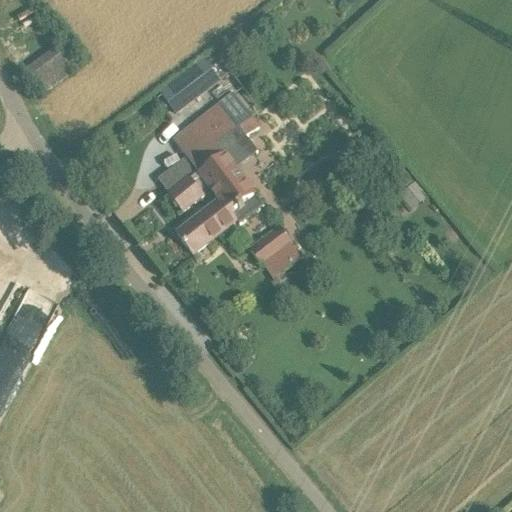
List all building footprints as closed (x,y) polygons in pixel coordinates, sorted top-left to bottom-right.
[(59,47),(26,69),(42,93),(75,71),(59,47)] [(176,116),(221,82),(205,61),(160,95),(176,116)] [(239,172),(218,146),(238,130),(220,108),(175,141),(190,160),(167,178),(175,190),(167,196),(181,214),(203,197),(189,179),(199,171),(202,175),(200,177),(220,202),(178,236),(194,256),(237,222),(240,226),(266,206),(239,172)] [(253,119),(238,130),(246,140),(261,129),(253,119)] [(385,180),(401,198),(415,186),(399,168),(385,180)] [(251,253),(263,269),(292,247),(280,231),(251,253)] [(0,420),(48,314),(20,302),(0,345),(0,420)]
